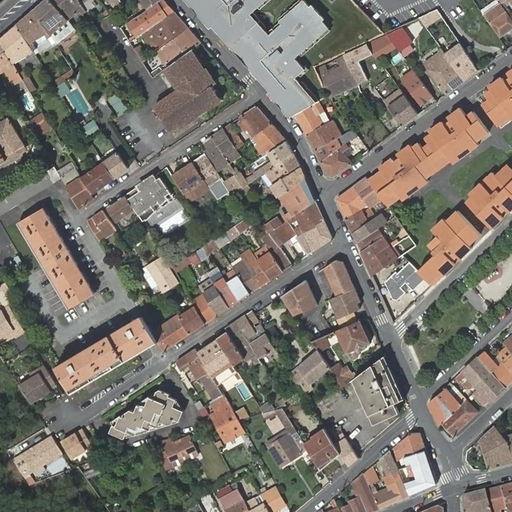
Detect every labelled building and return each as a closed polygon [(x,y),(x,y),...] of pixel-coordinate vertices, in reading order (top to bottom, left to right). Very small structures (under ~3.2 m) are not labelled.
[(50,0),(46,0),(35,10),(52,36),(54,40),(70,26),(65,20),(50,0)] [(78,0),(50,0),(65,20),(79,9),(84,18),(87,16),(82,6),(78,0)] [(174,12),(162,0),(148,10),(121,29),(131,43),(145,33),(174,12)] [(162,0),(140,0),(148,10),(162,0)] [(195,4),(199,9),(209,0),(192,0),(195,4)] [(319,101),(330,94),(317,68),(316,66),(386,33),(361,7),(354,0),(209,0),(199,9),(214,25),(221,18),(225,22),(227,25),(223,29),(259,69),(263,65),(268,70),(263,75),(274,87),(272,90),(294,115),(319,101)] [(387,0),(367,0),(361,6),(380,26),(397,10),(387,0)] [(485,14),(490,22),(492,21),(502,36),(511,29),(511,19),(501,3),(485,14)] [(35,10),(19,24),(37,54),(51,44),(48,38),(52,36),(35,10)] [(438,10),(421,17),(427,27),(443,17),(438,10)] [(189,29),(174,12),(145,33),(158,51),(189,29)] [(221,27),(223,29),(227,25),(225,22),(221,18),(214,25),(218,30),(219,30),(221,27)] [(19,24),(0,41),(14,64),(32,54),(34,56),(37,54),(19,24)] [(260,71),(259,69),(223,29),(221,27),(219,30),(218,30),(219,30),(257,74),(260,71)] [(402,27),(389,33),(398,46),(401,50),(410,44),(404,36),(407,34),(402,27)] [(202,43),(189,29),(158,51),(168,66),(192,50),(202,43)] [(389,33),(381,37),(383,41),(385,40),(390,50),(398,46),(389,33)] [(383,41),(381,37),(369,42),(377,58),(388,51),(390,50),(385,40),(383,41)] [(0,41),(0,40),(0,72),(5,70),(14,85),(23,79),(14,64),(0,41)] [(411,42),(410,44),(401,50),(406,57),(417,49),(411,42)] [(465,79),(478,70),(462,43),(447,54),(465,79)] [(345,54),(358,84),(368,79),(360,61),(371,55),(366,45),(345,54)] [(447,93),(465,79),(447,54),(443,48),(440,51),(441,52),(443,56),(433,65),(430,61),(426,64),(447,93)] [(204,69),(192,50),(168,66),(167,67),(181,88),(156,105),(171,129),(180,124),(191,116),(185,105),(192,101),(200,114),(224,99),(214,84),(209,77),(204,69)] [(441,52),(430,61),(433,65),(443,56),(441,52)] [(331,98),(358,84),(345,54),(338,57),(342,66),(328,72),(324,64),(317,68),(330,94),(331,98)] [(415,69),(411,64),(405,69),(408,73),(415,69)] [(260,77),(263,75),(268,70),(263,65),(259,69),(260,71),(257,74),(260,77)] [(209,66),(204,69),(209,77),(214,74),(209,66)] [(161,67),(152,73),(155,76),(163,70),(161,67)] [(403,77),(421,104),(434,95),(415,69),(408,73),(403,77)] [(511,76),(511,77),(508,73),(489,87),(492,90),(486,95),(490,100),(483,105),(498,125),(511,116),(511,118),(511,76)] [(214,74),(209,77),(214,84),(219,81),(214,74)] [(260,77),(272,90),(274,87),(263,75),(260,77)] [(30,90),(23,79),(14,85),(18,92),(21,91),(23,95),(30,90)] [(72,91),(65,81),(56,87),(63,97),(72,91)] [(386,101),(403,125),(420,113),(402,88),(386,101)] [(121,114),(131,109),(122,93),(112,98),(121,114)] [(193,119),(200,114),(192,101),(185,105),(191,116),(193,119)] [(301,122),(307,133),(323,123),(317,113),(324,110),(319,101),(294,115),(301,122)] [(257,106),(231,124),(244,144),(254,137),(272,124),(257,106)] [(464,111),(461,108),(449,117),(451,120),(464,111)] [(324,110),(317,113),(323,123),(329,120),(324,110)] [(31,118),(41,135),(54,128),(44,111),(31,118)] [(451,120),(449,117),(430,131),(432,134),(426,139),(430,144),(424,149),(439,169),(451,160),(454,163),(479,144),(477,141),(489,132),(474,111),(467,115),(464,111),(451,120)] [(191,116),(180,124),(181,126),(193,119),(191,116)] [(511,118),(511,116),(498,125),(500,129),(511,120),(511,118)] [(307,133),(316,149),(339,136),(343,135),(333,118),(329,120),(323,123),(307,133)] [(0,165),(8,161),(6,157),(25,146),(9,119),(0,124),(0,165)] [(82,127),(88,136),(100,129),(94,120),(82,127)] [(244,144),(231,124),(224,128),(238,149),(244,144)] [(286,141),(272,124),(254,137),(260,145),(258,147),(264,153),(266,152),(267,154),(286,141)] [(213,136),(231,163),(235,160),(233,155),(239,151),(238,149),(224,128),(213,136)] [(343,144),(347,142),(359,136),(355,128),(343,135),(339,136),(343,144)] [(202,147),(206,154),(218,171),(222,168),(227,165),(232,171),(234,175),(238,173),(231,163),(213,136),(205,141),(207,144),(202,147)] [(316,149),(322,161),(343,144),(339,136),(316,149)] [(334,176),(352,162),(348,156),(344,150),(348,147),(347,142),(343,144),(322,161),(327,173),(334,176)] [(439,169),(424,149),(420,143),(413,148),(415,151),(409,155),(408,154),(402,159),(398,154),(380,168),(382,171),(370,180),(383,199),(389,206),(401,198),(403,201),(429,182),(426,178),(439,169)] [(294,155),(288,144),(272,155),(274,159),(259,170),(259,171),(262,175),(264,174),(279,164),(294,155)] [(413,148),(411,145),(398,154),(402,159),(408,154),(409,155),(415,151),(413,148)] [(27,149),(25,146),(6,157),(8,161),(27,149)] [(348,147),(344,150),(348,156),(353,153),(348,147)] [(119,154),(104,163),(114,179),(129,169),(119,154)] [(193,162),(211,190),(213,192),(216,190),(212,185),(210,181),(218,177),(220,180),(221,182),(224,180),(218,171),(206,154),(193,162)] [(300,168),(294,155),(279,164),(286,177),(300,168)] [(42,158),(35,162),(43,174),(49,170),(42,158)] [(56,172),(61,179),(78,209),(94,198),(92,193),(82,178),(73,162),(56,172)] [(180,171),(172,176),(190,203),(195,200),(207,192),(211,190),(193,162),(180,171)] [(104,163),(82,178),(92,193),(114,179),(104,163)] [(286,177),(279,164),(264,174),(270,183),(267,186),(268,189),(286,177)] [(511,170),(507,166),(496,176),(493,174),(472,194),(474,197),(467,203),(475,211),(482,218),(489,225),(500,215),(503,218),(511,208),(511,170)] [(3,198),(0,199),(0,215),(61,179),(56,172),(53,167),(49,170),(43,174),(3,198)] [(306,179),(300,168),(286,177),(268,189),(276,199),(306,179)] [(234,175),(225,182),(234,195),(250,185),(259,179),(259,178),(256,174),(247,179),(241,171),(238,173),(234,175)] [(157,174),(154,176),(169,200),(140,218),(143,223),(176,202),(157,174)] [(136,211),(140,218),(169,200),(154,176),(126,195),(136,211)] [(210,181),(212,185),(220,180),(218,177),(210,181)] [(368,177),(355,186),(371,207),(374,205),(371,201),(376,198),(379,201),(383,199),(370,180),(368,177)] [(316,202),(306,179),(276,199),(280,206),(286,202),(293,212),(287,216),(290,220),(291,219),(316,202)] [(250,185),(234,195),(237,200),(253,189),(250,185)] [(338,199),(347,219),(362,209),(363,211),(368,209),(370,211),(372,209),(371,207),(355,186),(338,199)] [(126,195),(108,207),(116,220),(126,213),(127,214),(132,211),(134,213),(136,211),(126,195)] [(324,221),(316,202),(291,219),(293,222),(303,216),(306,224),(298,230),(300,233),(301,235),(324,221)] [(47,222),(50,220),(43,209),(19,224),(71,310),(95,295),(89,284),(87,280),(83,282),(80,277),(84,275),(56,229),(53,225),(50,227),(47,222)] [(362,209),(347,219),(353,234),(378,217),(372,209),(370,211),(372,214),(367,216),(363,211),(362,209)] [(100,240),(116,230),(103,210),(88,220),(100,240)] [(475,211),(466,219),(473,227),(482,218),(475,211)] [(427,278),(434,286),(445,275),(442,272),(452,262),(455,265),(473,248),(470,245),(481,235),(473,227),(466,219),(459,212),(448,222),(445,220),(434,231),(439,236),(431,244),(437,251),(434,253),(436,255),(419,271),(427,278)] [(492,228),(503,218),(500,215),(489,225),(492,228)] [(52,218),(50,220),(47,222),(50,227),(53,225),(56,229),(58,228),(52,218)] [(248,218),(235,227),(238,230),(250,222),(248,218)] [(266,227),(258,232),(268,247),(284,271),(293,266),(281,249),(270,233),(281,226),(282,225),(279,221),(277,218),(265,226),(266,227)] [(293,222),(291,219),(290,220),(286,223),(282,225),(281,226),(290,240),(300,233),(298,230),(293,222)] [(332,239),(324,221),(301,235),(310,254),(332,239)] [(290,240),(281,226),(270,233),(281,249),(290,243),(288,241),(290,240)] [(229,231),(226,236),(228,239),(239,232),(238,230),(235,227),(229,231)] [(358,244),(372,276),(404,255),(418,246),(406,230),(402,234),(405,238),(391,248),(379,231),(358,244)] [(220,236),(214,240),(220,249),(230,242),(228,239),(226,236),(220,236)] [(212,245),(205,249),(208,254),(215,250),(212,245)] [(205,249),(204,247),(194,254),(198,260),(208,254),(205,249)] [(271,280),(284,271),(268,247),(255,256),(256,257),(271,280)] [(261,287),(271,280),(256,257),(255,258),(251,253),(242,259),(243,262),(261,287)] [(194,254),(183,262),(186,267),(191,264),(193,266),(199,262),(198,260),(194,254)] [(160,286),(165,293),(166,293),(179,285),(162,258),(148,267),(160,286)] [(328,299),(340,329),(356,322),(352,312),(360,309),(357,303),(356,299),(354,295),(357,293),(353,284),(352,284),(349,278),(350,277),(342,259),(338,258),(327,265),(339,294),(336,295),(328,299)] [(183,262),(172,269),(176,274),(186,267),(183,262)] [(261,287),(243,262),(239,265),(237,264),(232,267),(234,270),(250,294),(261,287)] [(419,271),(410,262),(398,274),(395,272),(385,283),(393,299),(397,300),(405,292),(401,287),(406,283),(410,287),(414,290),(427,278),(419,271)] [(324,268),(336,295),(339,294),(327,265),(324,268)] [(160,286),(148,267),(145,269),(148,273),(145,274),(154,289),(160,286)] [(240,301),(224,277),(219,269),(209,276),(212,281),(230,308),(240,301)] [(240,301),(250,294),(234,270),(224,277),(240,301)] [(87,280),(89,284),(91,283),(86,274),(84,275),(80,277),(83,282),(87,280)] [(282,295),(283,296),(295,314),(317,305),(306,279),(282,295)] [(204,294),(218,315),(230,308),(212,281),(204,287),(201,283),(198,285),(204,294)] [(0,298),(6,309),(0,313),(0,336),(1,338),(14,331),(17,337),(26,331),(11,306),(18,303),(6,283),(0,286),(0,298)] [(405,292),(410,287),(406,283),(401,287),(405,292)] [(195,292),(189,296),(192,302),(205,324),(218,315),(204,294),(199,297),(195,292)] [(180,318),(190,334),(205,324),(192,302),(189,304),(192,310),(180,318)] [(253,310),(247,315),(253,324),(259,320),(255,314),(253,310)] [(179,315),(153,333),(159,341),(165,351),(190,334),(180,318),(179,315)] [(245,315),(237,321),(260,359),(277,349),(267,334),(260,338),(245,315)] [(153,333),(143,316),(59,366),(74,391),(86,384),(83,377),(86,376),(88,379),(93,376),(95,379),(138,354),(136,350),(146,344),(148,348),(159,341),(153,333)] [(340,329),(333,333),(334,336),(338,334),(347,353),(348,353),(350,357),(354,360),(358,358),(359,355),(358,352),(368,347),(367,345),(371,343),(360,320),(356,322),(340,329)] [(228,333),(244,359),(246,361),(251,358),(256,364),(261,361),(260,359),(237,321),(226,329),(228,333)] [(511,351),(511,352),(511,324),(509,327),(511,329),(511,334),(503,342),(511,351)] [(228,333),(220,339),(234,365),(244,359),(228,333)] [(318,351),(330,369),(338,382),(353,375),(347,365),(343,367),(328,346),(330,344),(325,337),(313,342),(318,351)] [(220,339),(199,353),(217,383),(237,370),(234,365),(220,339)] [(138,354),(148,348),(146,344),(136,350),(138,354)] [(197,348),(178,362),(183,370),(191,364),(197,373),(199,371),(201,374),(198,376),(202,382),(205,380),(207,384),(204,386),(207,390),(210,389),(216,399),(224,394),(217,383),(199,353),(197,348)] [(506,388),(511,381),(511,373),(498,358),(495,362),(484,350),(478,355),(506,388)] [(511,352),(511,351),(508,355),(503,350),(499,353),(496,356),(498,358),(511,373),(511,352)] [(299,385),(303,391),(330,369),(318,351),(292,373),(299,385)] [(489,403),(506,388),(478,355),(462,371),(473,384),(489,403)] [(354,378),(374,424),(400,414),(396,403),(401,401),(382,358),(354,378)] [(31,377),(19,385),(34,407),(54,393),(53,391),(59,387),(44,363),(28,373),(31,377)] [(473,384),(462,371),(457,376),(468,389),(473,384)] [(353,375),(338,382),(342,387),(347,384),(354,378),(353,375)] [(83,377),(86,384),(95,379),(93,376),(88,379),(86,376),(83,377)] [(189,379),(182,382),(189,394),(196,391),(189,379)] [(429,402),(434,413),(456,394),(454,391),(451,393),(449,390),(454,385),(450,381),(444,387),(445,390),(429,402)] [(484,408),(489,403),(473,384),(468,389),(484,408)] [(281,395),(283,397),(285,402),(303,391),(299,385),(281,395)] [(140,406),(137,411),(134,409),(127,414),(126,416),(123,415),(113,422),(115,425),(111,432),(125,438),(179,422),(184,411),(177,399),(170,395),(171,393),(163,389),(141,403),(138,402),(135,405),(140,406)] [(464,402),(466,400),(459,391),(456,394),(434,413),(439,424),(439,425),(464,402)] [(235,414),(224,394),(216,399),(212,402),(218,413),(210,416),(226,445),(247,433),(239,420),(235,414)] [(283,397),(273,404),(276,409),(283,407),(287,405),(285,402),(283,397)] [(271,402),(260,410),(261,413),(263,413),(276,409),(273,404),(271,402)] [(455,436),(476,416),(473,413),(475,410),(469,403),(467,405),(464,402),(439,425),(440,426),(444,423),(455,436)] [(283,407),(276,409),(278,413),(288,429),(273,439),(275,443),(270,447),(281,466),(309,449),(306,444),(283,407)] [(239,420),(248,417),(243,409),(235,414),(239,420)] [(276,409),(263,413),(264,418),(278,413),(276,409)] [(497,424),(495,425),(503,435),(506,433),(498,423),(497,424)] [(495,425),(482,438),(489,468),(511,462),(511,455),(508,443),(503,435),(495,425)] [(85,429),(64,441),(74,458),(95,445),(85,429)] [(350,467),(359,459),(342,433),(337,437),(332,429),(328,432),(343,455),(350,467)] [(315,439),(306,444),(309,449),(322,469),(336,460),(336,459),(343,455),(328,432),(327,430),(314,438),(315,439)] [(412,433),(393,449),(397,461),(404,458),(426,450),(420,433),(412,433)] [(506,433),(503,435),(508,443),(511,455),(511,434),(508,436),(506,433)] [(53,436),(15,459),(25,477),(64,453),(58,444),(53,436)] [(172,460),(195,450),(189,437),(175,443),(174,441),(165,446),(167,452),(160,456),(166,468),(173,465),(172,460)] [(404,458),(407,468),(429,461),(426,450),(404,458)] [(371,490),(379,509),(409,495),(398,471),(394,462),(390,451),(380,459),(388,477),(385,479),(388,489),(377,493),(375,489),(371,490)] [(398,471),(409,495),(437,483),(434,475),(429,461),(407,468),(398,471)] [(372,466),(363,474),(367,483),(377,479),(372,466)] [(338,507),(340,511),(371,511),(379,509),(371,490),(367,483),(363,474),(351,483),(353,488),(358,486),(362,496),(358,498),(338,507)] [(511,511),(511,483),(501,486),(507,511),(511,511)] [(234,490),(232,485),(219,492),(223,498),(225,497),(230,507),(228,509),(229,511),(251,511),(246,502),(239,487),(234,490)] [(358,486),(353,488),(358,498),(362,496),(358,486)] [(501,486),(485,491),(490,511),(500,511),(500,510),(505,509),(505,511),(506,511),(507,511),(501,486)] [(490,511),(485,491),(463,496),(464,511),(490,511)] [(270,511),(265,501),(261,503),(257,495),(246,502),(251,511),(270,511)] [(320,510),(320,511),(340,511),(338,507),(334,498),(331,501),(335,509),(332,511),(331,511),(324,511),(322,508),(320,510)]
